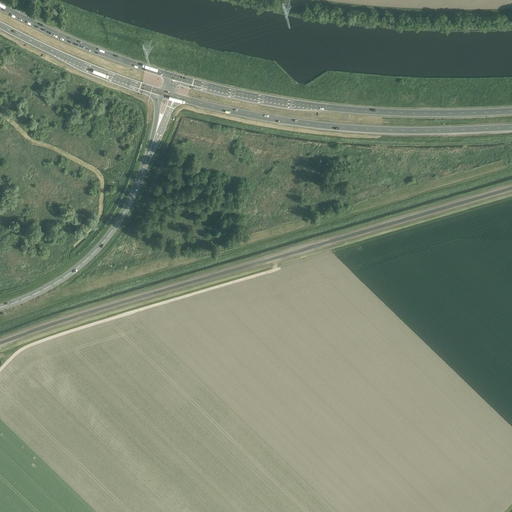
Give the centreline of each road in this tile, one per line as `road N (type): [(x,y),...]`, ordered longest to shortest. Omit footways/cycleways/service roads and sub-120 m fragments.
road 1 (unclassified): [(511,188),(0,343)]
road 2 (trunk): [(511,112),(304,105),(172,76)]
road 3 (trunk): [(172,96),(354,129),(511,127)]
road 4 (secondary): [(0,307),(51,286),(104,242),(127,208),(156,133)]
road 5 (trunk): [(172,76),(0,6)]
road 6 (trunk): [(0,24),(162,92)]
